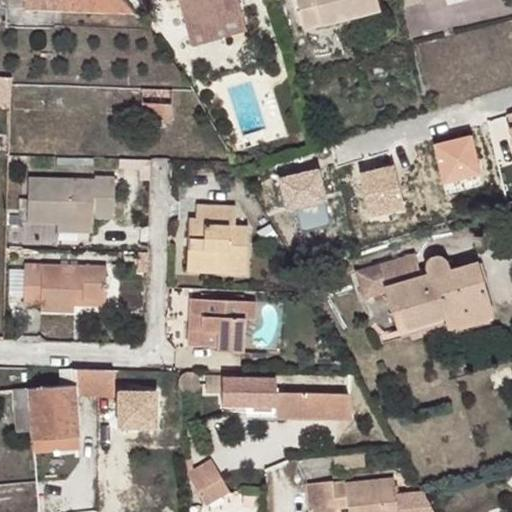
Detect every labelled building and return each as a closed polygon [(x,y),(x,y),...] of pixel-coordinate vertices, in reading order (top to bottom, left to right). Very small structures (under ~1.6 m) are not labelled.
[(133,13),(122,0),(25,0),(25,6),(133,13)] [(177,0),(186,30),(224,19),(223,11),(238,7),(235,0),(177,0)] [(349,11),(372,4),(370,0),(291,0),(301,35),(351,21),(349,11)] [(374,15),(372,4),(349,11),(351,21),(374,15)] [(244,29),(238,7),(223,11),(224,19),(186,30),(191,46),(244,29)] [(0,103),(10,105),(13,77),(0,75),(0,103)] [(170,125),(171,90),(142,90),(141,124),(170,125)] [(500,175),(486,127),(463,133),(459,120),(427,128),(443,184),(474,175),(476,182),(500,175)] [(170,125),(141,124),(140,134),(170,135),(170,125)] [(95,169),(95,157),(57,156),(57,168),(95,169)] [(295,194),(285,163),(256,173),(266,202),(295,194)] [(58,223),(95,224),(95,218),(116,218),(117,179),(96,179),(96,181),(29,178),(28,222),(58,223)] [(224,264),(224,271),(246,272),(246,225),(233,224),(234,205),(195,203),(195,217),(186,217),(186,237),(195,237),(195,263),(224,264)] [(95,232),(95,224),(58,223),(58,232),(95,232)] [(186,270),(224,271),(224,264),(195,263),(195,237),(186,237),(186,270)] [(446,317),(487,306),(475,265),(457,270),(455,262),(445,266),(444,263),(442,260),(440,259),(436,260),(433,262),(430,264),(429,270),(428,278),(423,280),(418,258),(379,268),(385,290),(392,313),(403,310),(407,327),(446,317)] [(77,296),(108,297),(109,265),(28,263),(27,304),(43,304),(43,310),(76,310),(77,303),(77,296)] [(244,320),(254,320),(254,301),(190,299),(190,318),(205,318),(205,331),(189,331),(189,352),(202,352),(202,347),(219,348),(219,351),(244,352),(244,320)] [(491,318),(487,306),(446,317),(450,330),(491,318)] [(205,318),(190,318),(189,331),(205,331),(205,318)] [(113,378),(114,366),(73,365),(74,366),(75,383),(75,390),(114,386),(113,378)] [(75,383),(74,366),(62,367),(63,384),(29,386),(34,435),(79,432),(75,390),(75,383)] [(223,390),(223,376),(207,376),(206,391),(223,390)] [(275,377),(223,376),(223,390),(223,403),(246,404),(274,404),(275,395),(275,390),(275,377)] [(139,379),(113,378),(114,386),(113,389),(139,390),(139,379)] [(29,410),(27,386),(13,387),(16,411),(29,410)] [(348,396),(275,395),(274,404),(274,422),(353,423),(348,396)] [(274,404),(246,404),(245,421),(274,422),(274,404)] [(18,436),(31,435),(29,410),(16,411),(18,436)] [(80,446),(79,432),(34,435),(35,449),(80,446)] [(364,470),(363,457),(334,460),(336,472),(364,470)] [(230,495),(211,462),(187,476),(198,494),(206,509),(230,495)] [(334,499),(332,484),(331,479),(307,481),(307,487),(304,487),(306,511),(335,511),(334,499)] [(398,511),(397,502),(393,480),(346,486),(348,498),(349,510),(349,511),(398,511)] [(345,483),(332,484),(334,499),(348,498),(346,486),(345,483)] [(335,511),(349,510),(348,498),(334,499),(335,511)] [(416,511),(412,498),(397,502),(398,511),(416,511)]
